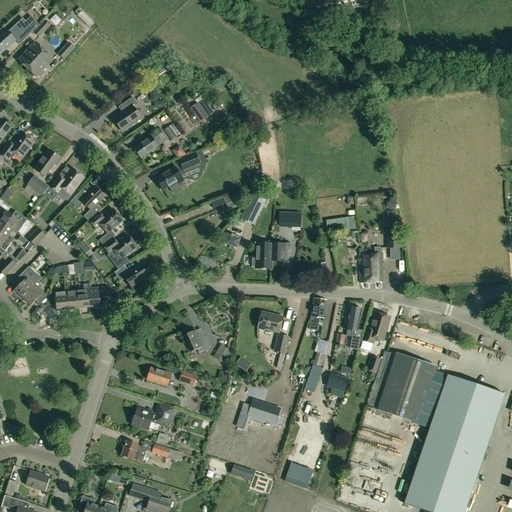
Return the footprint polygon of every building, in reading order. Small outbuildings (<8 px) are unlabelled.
[(305,0),(309,17),(386,2),(385,0),(305,0)] [(48,14),(59,25),(66,18),(55,7),(48,14)] [(94,23),(82,11),(77,16),(89,28),(94,23)] [(5,29),(0,34),(0,54),(16,40),(19,45),(39,25),(31,17),(25,22),(23,19),(8,32),(5,29)] [(39,36),(49,25),(44,20),(34,32),(39,36)] [(51,41),(59,48),(68,37),(61,30),(51,41)] [(44,50),(35,42),(18,60),(27,69),(44,50)] [(63,58),(73,47),(68,42),(58,54),(63,58)] [(27,69),(36,77),(53,59),(44,50),(27,69)] [(112,118),(122,131),(141,118),(133,107),(137,104),(132,97),(120,105),(124,110),(112,118)] [(189,109),(199,123),(207,117),(197,103),(189,109)] [(0,141),(11,127),(0,118),(0,141)] [(163,131),(171,141),(177,137),(169,126),(163,131)] [(164,135),(160,129),(150,136),(133,148),(141,158),(157,147),(154,142),(164,135)] [(35,141),(22,132),(13,145),(8,141),(0,152),(0,154),(7,160),(13,153),(21,159),(35,141)] [(183,141),(175,145),(179,152),(186,148),(183,141)] [(60,159),(48,150),(33,169),(43,176),(53,163),(55,165),(60,159)] [(199,164),(195,153),(178,160),(183,171),(199,164)] [(59,176),(50,187),(58,194),(58,195),(60,197),(65,191),(71,195),(85,178),(72,168),(63,179),(59,176)] [(160,190),(161,188),(162,190),(168,187),(169,188),(176,183),(177,184),(183,181),(175,168),(156,179),(157,181),(155,182),(160,190)] [(257,176),(260,178),(256,185),(254,184),(249,186),(252,192),(265,187),(262,172),(256,173),(257,176)] [(42,196),(48,187),(34,176),(27,185),(42,196)] [(9,199),(17,188),(11,184),(3,194),(9,199)] [(94,186),(85,195),(81,191),(70,202),(78,209),(83,203),(91,210),(105,196),(94,186)] [(267,199),(254,192),(241,219),(254,225),(267,199)] [(213,209),(225,204),(223,198),(211,203),(213,209)] [(237,199),(225,204),(228,211),(239,206),(237,199)] [(165,210),(166,215),(177,211),(175,206),(165,210)] [(0,221),(13,231),(20,221),(5,211),(3,209),(0,213),(0,221)] [(108,234),(123,221),(112,209),(102,218),(98,213),(89,221),(96,229),(100,225),(108,234)] [(355,215),(326,220),(328,232),(357,227),(355,215)] [(0,221),(0,234),(11,243),(14,239),(9,235),(13,231),(0,221)] [(400,228),(387,228),(388,248),(400,248),(400,228)] [(34,246),(45,236),(38,229),(27,239),(34,246)] [(11,243),(0,234),(0,248),(5,252),(9,246),(11,243)] [(118,271),(125,266),(129,263),(125,257),(137,248),(127,235),(117,243),(113,238),(103,246),(109,255),(107,256),(118,271)] [(233,235),(231,235),(231,236),(227,235),(224,243),(236,248),(239,239),(233,237),(233,235)] [(256,256),(253,256),(253,266),(256,266),(255,269),(270,269),(270,261),(283,261),(283,260),(287,260),(288,244),(256,243),(256,256)] [(359,262),(359,283),(382,281),(382,253),(380,253),(380,247),(374,248),(374,254),(363,255),(363,250),(358,250),(358,259),(357,259),(357,262),(359,262)] [(15,259),(19,262),(27,254),(22,250),(15,259)] [(16,265),(9,258),(0,266),(0,271),(5,276),(16,265)] [(83,265),(84,271),(94,270),(94,267),(90,262),(83,263),(83,265)] [(125,266),(114,273),(120,282),(125,279),(131,287),(147,277),(140,265),(129,272),(125,266)] [(39,276),(32,282),(23,273),(13,283),(18,287),(14,291),(18,294),(16,296),(20,300),(35,285),(41,278),(39,276)] [(86,285),(86,290),(88,308),(100,307),(98,288),(90,289),(90,284),(86,285)] [(21,300),(22,298),(30,306),(35,302),(39,306),(48,297),(35,285),(20,300),(21,300)] [(86,290),(86,285),(83,285),(84,290),(76,291),(78,309),(88,308),(86,290)] [(78,309),(76,291),(69,291),(68,286),(64,286),(65,292),(67,310),(78,309)] [(110,295),(109,287),(101,288),(102,296),(110,295)] [(233,302),(233,290),(222,290),(222,302),(233,302)] [(55,306),(56,311),(67,310),(65,292),(49,294),(48,297),(45,307),(55,306)] [(326,301),(313,299),(310,321),(318,322),(318,317),(323,318),(326,301)] [(349,308),(348,315),(346,314),(345,323),(344,329),(348,330),(347,336),(351,337),(349,348),(357,349),(362,330),(357,329),(358,325),(361,310),(349,308)] [(257,328),(278,333),(282,318),(261,312),(257,328)] [(369,329),(366,328),(362,341),(372,344),(374,339),(383,341),(390,317),(374,313),(369,329)] [(452,351),(456,329),(445,327),(441,349),(452,351)] [(199,353),(209,348),(203,336),(198,338),(195,331),(183,336),(190,352),(197,349),(199,353)] [(335,345),(342,346),(344,335),(338,334),(335,345)] [(284,354),(284,352),(288,338),(278,335),(274,351),(284,354)] [(310,364),(320,367),(323,367),(327,346),(317,343),(313,355),(316,356),(314,361),(311,360),(310,364)] [(220,346),(213,357),(224,364),(231,353),(220,346)] [(377,411),(415,424),(435,368),(397,354),(377,411)] [(372,356),(367,371),(376,374),(381,359),(372,356)] [(312,365),(308,378),(318,381),(322,369),(312,365)] [(166,387),(170,374),(164,372),(150,368),(146,380),(166,387)] [(195,375),(182,371),(179,381),(192,386),(195,375)] [(349,380),(330,375),(327,387),(345,393),(349,380)] [(405,505),(426,511),(464,511),(504,395),(449,376),(405,505)] [(237,381),(231,398),(239,400),(245,383),(237,381)] [(198,399),(198,389),(180,389),(180,399),(198,399)] [(160,420),(167,422),(171,410),(158,406),(155,416),(152,415),(152,414),(137,409),(132,424),(147,429),(150,421),(159,424),(160,420)] [(260,411),(247,407),(242,426),(254,429),(260,411)] [(162,429),(159,437),(170,441),(173,433),(162,429)] [(146,450),(136,447),(137,445),(126,441),(121,456),(142,463),(146,450)] [(371,456),(372,444),(362,443),(361,455),(371,456)] [(182,454),(154,444),(151,453),(180,462),(182,454)] [(350,498),(363,463),(353,460),(344,483),(347,484),(343,495),(350,498)] [(230,475),(243,479),(246,470),(234,465),(230,475)] [(30,471),(26,486),(44,491),(48,477),(30,471)] [(118,482),(120,474),(111,472),(109,480),(118,482)] [(307,490),(308,485),(286,477),(284,482),(307,490)] [(9,480),(5,493),(12,496),(16,482),(9,480)] [(132,484),(129,496),(148,502),(146,509),(151,511),(152,510),(156,511),(167,511),(169,507),(168,507),(170,500),(159,497),(161,493),(132,484)] [(83,511),(96,511),(99,506),(93,504),(95,500),(82,496),(79,504),(86,506),(83,511)] [(25,502),(11,498),(9,505),(11,505),(10,509),(16,511),(34,511),(28,510),(28,511),(23,509),(25,502)] [(105,503),(104,508),(99,506),(96,511),(109,511),(111,511),(116,511),(118,507),(105,503)]
